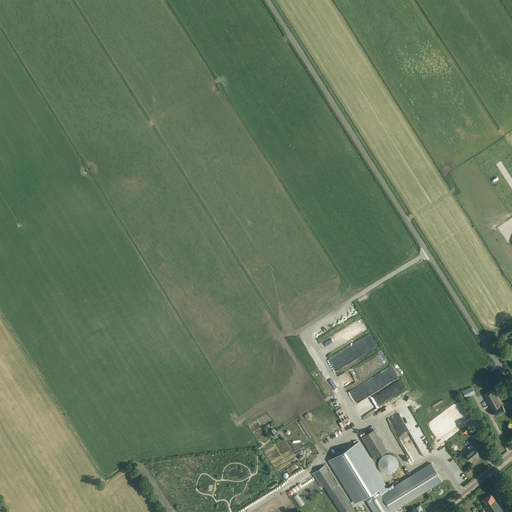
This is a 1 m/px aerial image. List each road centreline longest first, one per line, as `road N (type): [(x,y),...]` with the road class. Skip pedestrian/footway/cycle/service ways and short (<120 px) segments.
road 1 (unclassified): [(511,386),(267,0)]
road 2 (track): [(247,511),(377,418),(408,468),(431,456)]
road 3 (track): [(427,252),(303,332),(343,399)]
